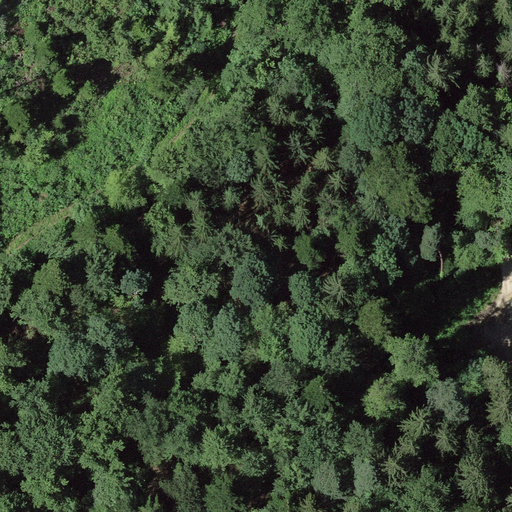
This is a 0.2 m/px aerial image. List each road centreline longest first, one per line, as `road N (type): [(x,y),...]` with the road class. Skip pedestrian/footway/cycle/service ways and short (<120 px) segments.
road 1 (track): [(251,0),(216,85),(157,154),(44,217),(0,253)]
road 2 (track): [(511,313),(477,192),(488,145),(511,123)]
